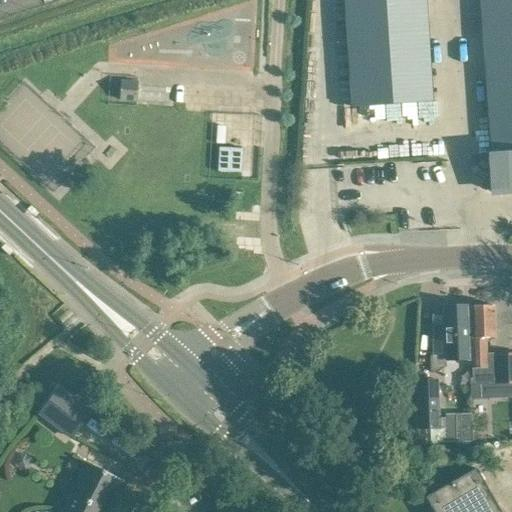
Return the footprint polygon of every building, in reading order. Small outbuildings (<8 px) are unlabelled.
[(344,0),(352,108),(431,102),(424,0),(344,0)] [(511,0),(481,0),(491,156),(488,156),(490,191),(491,191),(491,192),(491,191),(511,189),(511,0)] [(118,99),(135,99),(136,81),(118,80),(118,99)] [(217,172),(241,173),(242,149),(218,148),(217,172)] [(468,360),(466,306),(443,307),(443,317),(433,317),(433,355),(445,355),(445,361),(468,360)] [(472,368),(475,368),(486,368),(486,363),(495,363),(495,386),(510,385),(510,397),(511,396),(511,354),(486,355),(485,338),(495,338),(494,306),(470,307),(472,368)] [(438,428),(436,380),(416,381),(418,429),(438,428)] [(58,390),(39,415),(70,439),(89,414),(58,390)] [(87,463),(61,511),(104,511),(120,480),(87,463)] [(500,511),(476,469),(425,498),(432,511),(500,511)]
